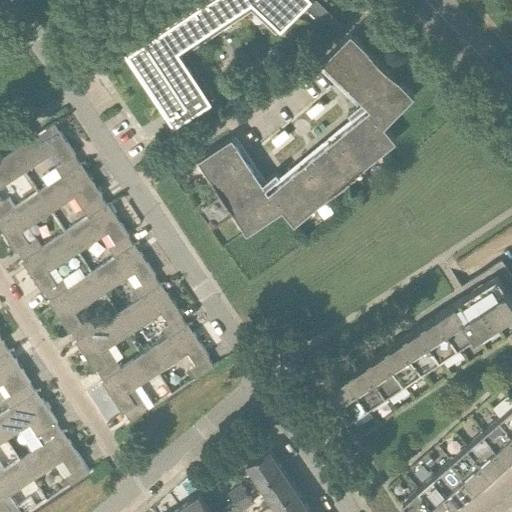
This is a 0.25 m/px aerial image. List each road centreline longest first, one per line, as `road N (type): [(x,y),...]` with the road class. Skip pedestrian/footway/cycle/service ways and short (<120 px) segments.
road 1 (residential): [(262,382),(9,0)]
road 2 (residential): [(138,488),(0,283)]
road 3 (residential): [(138,488),(262,382)]
road 4 (residential): [(349,511),(262,382)]
road 5 (tertiary): [(511,93),(422,0)]
